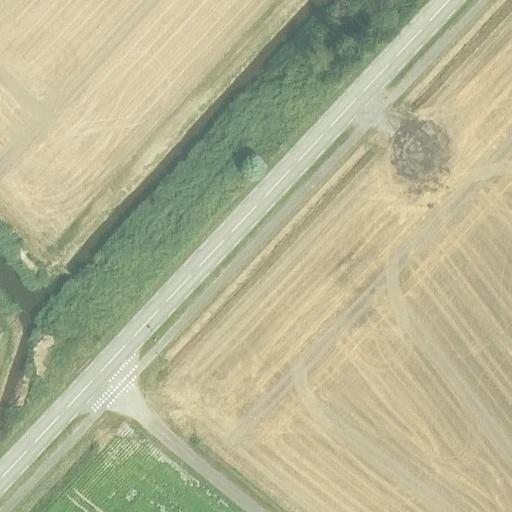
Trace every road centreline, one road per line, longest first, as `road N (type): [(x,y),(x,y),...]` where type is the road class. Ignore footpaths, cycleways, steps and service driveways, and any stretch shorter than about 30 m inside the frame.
road 1 (secondary): [(0,480),(453,0)]
road 2 (track): [(261,511),(96,378)]
